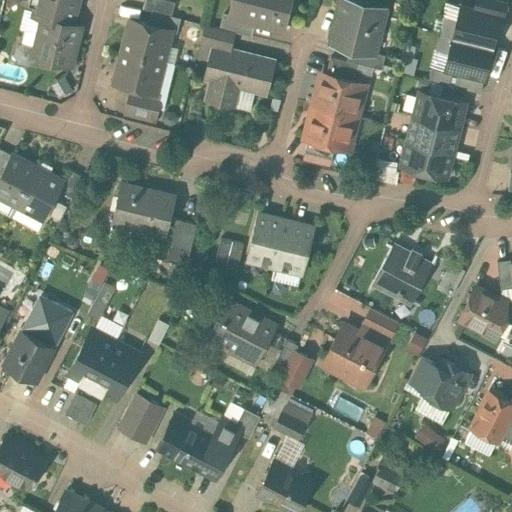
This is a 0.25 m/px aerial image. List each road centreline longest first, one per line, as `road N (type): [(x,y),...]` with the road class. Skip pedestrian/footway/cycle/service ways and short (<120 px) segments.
road 1 (residential): [(207,511),(0,403)]
road 2 (residential): [(267,174),(77,126)]
road 3 (unknown): [(373,199),(423,44)]
road 4 (residential): [(465,212),(511,56)]
road 5 (residential): [(267,174),(304,35)]
road 6 (residential): [(77,126),(108,0)]
road 7 (residential): [(373,199),(314,313)]
